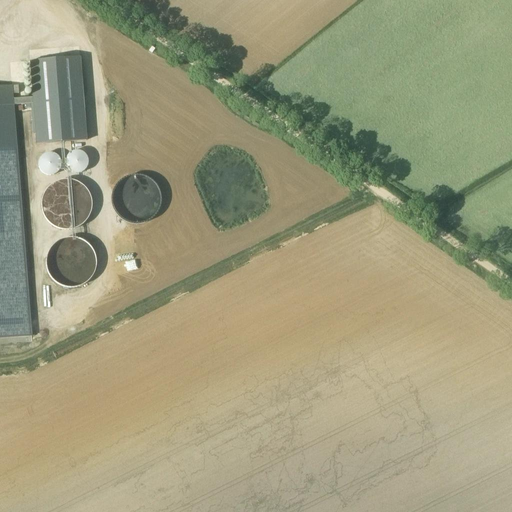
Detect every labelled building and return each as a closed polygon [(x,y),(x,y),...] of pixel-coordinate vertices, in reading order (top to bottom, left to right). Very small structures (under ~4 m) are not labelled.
[(29,62),(36,145),(87,141),(80,57),(29,62)] [(0,87),(0,338),(32,336),(11,86),(0,87)] [(75,148),(61,161),(75,175),(88,162),(75,148)] [(38,172),(56,174),(58,155),(41,152),(38,172)] [(73,229),(87,217),(92,197),(79,182),(59,177),(42,192),(38,208),(53,226),(63,228),(61,239),(49,249),(44,266),(60,284),(76,288),(92,274),(96,256),(82,239),(76,237),(72,233),(73,229)]
